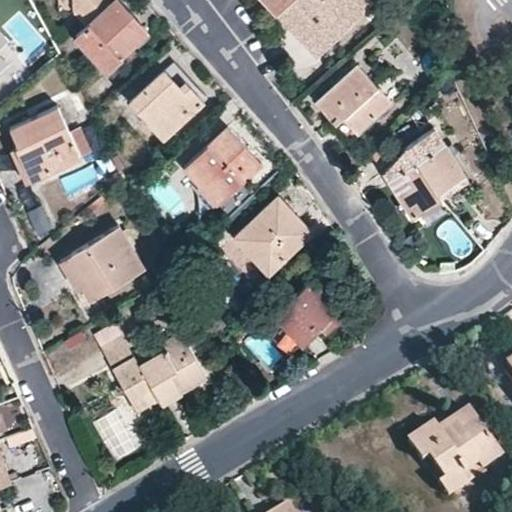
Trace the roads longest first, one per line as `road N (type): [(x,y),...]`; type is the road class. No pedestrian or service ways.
road 1 (residential): [(181,0),(301,145),(421,333)]
road 2 (residential): [(421,333),(113,511)]
road 3 (residential): [(0,299),(91,511)]
